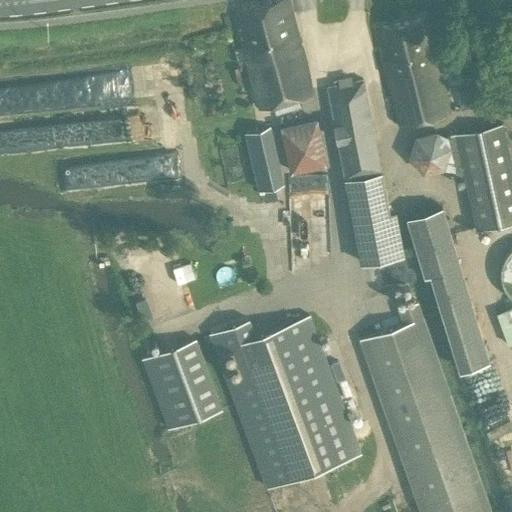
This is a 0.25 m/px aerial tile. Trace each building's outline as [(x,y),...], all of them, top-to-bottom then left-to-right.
[(288,0),(273,0),(233,10),(258,107),(312,93),(288,0)] [(437,61),(426,17),(377,28),(399,122),(449,112),(440,77),(458,73),(454,57),(437,61)] [(345,176),(367,172),(380,169),(363,79),(328,86),(345,176)] [(461,109),(469,107),(490,102),(486,85),(457,91),(461,109)] [(318,117),(279,126),(290,172),(328,164),(318,117)] [(447,135),(447,136),(437,131),(415,136),(408,156),(423,174),(445,169),(450,151),(456,174),(464,172),(476,227),(511,219),(511,165),(502,123),(447,135)] [(259,189),(284,183),(270,126),(245,132),(259,189)] [(381,172),(346,179),(362,261),(404,253),(395,211),(389,212),(381,172)] [(442,206),(407,217),(418,252),(453,242),(442,206)] [(511,235),(510,237),(505,240),(501,244),(499,248),(497,254),(496,259),(496,264),(498,269),(500,274),(503,277),(506,281),(511,283),(511,235)] [(402,322),(359,338),(410,484),(420,511),(491,511),(418,301),(397,308),(401,318),(402,322)] [(511,307),(496,314),(509,345),(511,343),(511,307)] [(249,318),(210,333),(268,487),(361,452),(309,314),(255,334),(249,318)] [(460,332),(471,367),(489,362),(479,327),(460,332)] [(152,355),(178,425),(222,409),(196,339),(152,355)]
